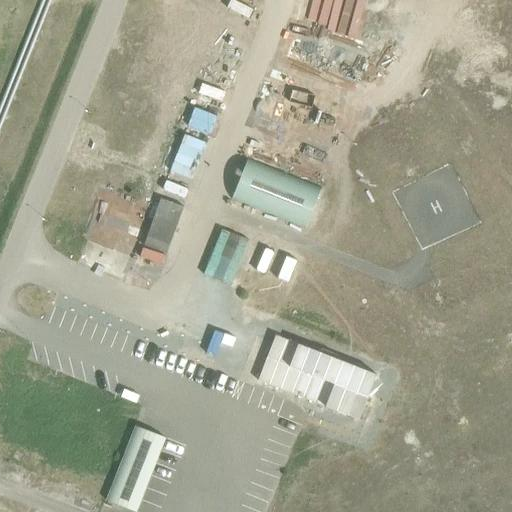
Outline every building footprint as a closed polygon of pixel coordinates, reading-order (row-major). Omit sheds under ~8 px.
[(194,107),(188,125),(212,133),(218,114),(194,107)] [(190,177),(205,141),(186,133),(171,169),(190,177)] [(248,160),(232,200),(305,229),(321,188),(248,160)] [(159,201),(142,248),(165,256),(182,209),(159,201)] [(204,273),(231,284),(249,239),(222,229),(204,273)] [(290,282),(298,260),(286,255),(278,278),(290,282)] [(358,421),(375,375),(274,336),(257,382),(358,421)] [(135,425),(105,501),(132,511),(135,511),(165,437),(135,425)]
